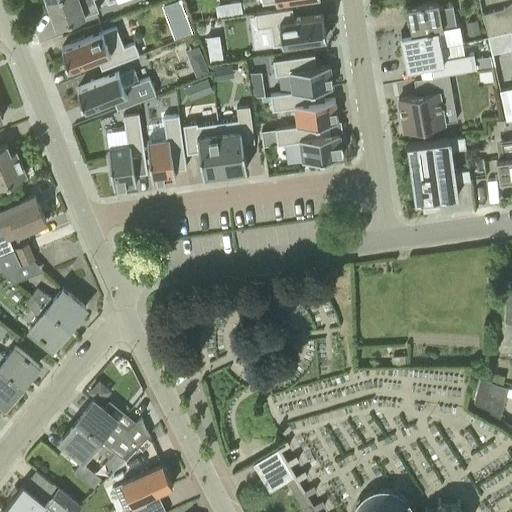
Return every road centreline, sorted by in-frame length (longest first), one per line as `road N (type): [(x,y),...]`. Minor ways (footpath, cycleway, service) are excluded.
road 1 (residential): [(116,289),(6,16)]
road 2 (residential): [(116,289),(148,274),(386,240)]
road 3 (residential): [(386,240),(351,0)]
road 4 (residential): [(226,511),(127,315)]
road 5 (residential): [(0,461),(127,315)]
road 6 (residential): [(386,240),(511,221)]
